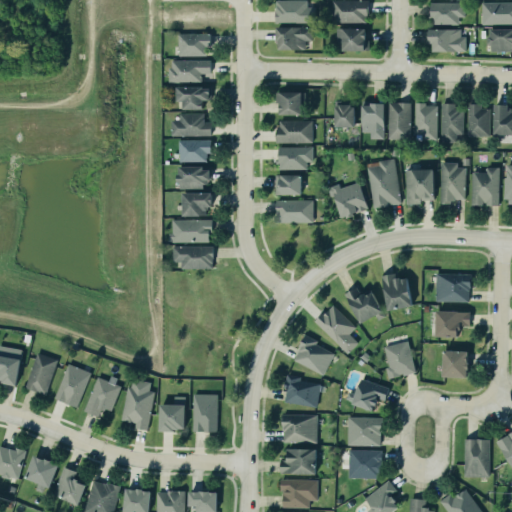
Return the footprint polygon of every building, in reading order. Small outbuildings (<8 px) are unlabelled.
[(274,0),(306,0),(306,6),(314,5),(315,21),(274,21),(274,0)] [(331,0),(368,0),(369,15),(364,15),(364,21),(331,21),(331,0)] [(428,0),(461,0),(461,13),(457,13),(457,21),(428,21),(428,0)] [(480,1),(511,1),(511,23),(480,23),(480,1)] [(275,26),(275,42),(278,42),(278,48),(304,48),(304,39),(311,39),(311,25),(275,26)] [(336,26),(364,27),(364,30),(365,30),(364,39),(368,39),(368,49),(364,49),(364,50),(341,50),(341,49),(338,49),(338,40),(335,40),(336,26)] [(428,28),(459,27),(459,35),(464,35),(464,50),(432,51),(431,44),(427,44),(427,39),(428,39),(428,28)] [(511,29),(490,29),(489,50),(511,50),(511,29)] [(205,55),(205,42),(210,42),(210,32),(178,33),(178,56),(205,55)] [(211,59),(169,60),(170,82),(202,81),(202,73),(211,73),(211,59)] [(175,86),(201,86),(209,86),(209,98),(207,99),(208,100),(201,100),(201,109),(182,108),(182,101),(175,101),(175,86)] [(274,91),(278,91),(304,91),(304,113),(300,113),(300,114),(278,114),(278,101),(275,101),(274,91)] [(492,95),(492,130),(511,130),(511,104),(505,104),(505,95),(492,95)] [(333,123),(352,123),(352,101),(349,101),(349,99),(337,99),(337,102),(333,102),(333,123)] [(387,100),(410,101),(409,137),(387,137),(387,100)] [(414,101),(413,140),(421,140),(421,138),(435,138),(436,104),(424,104),(424,101),(414,101)] [(441,141),(463,141),(463,109),(455,108),(455,103),(441,102),(441,141)] [(362,132),(370,132),(370,138),(384,138),(384,103),(361,103),(362,132)] [(490,108),(482,108),(482,103),(468,103),(467,135),(489,136),(490,108)] [(178,112),(202,112),(203,121),(209,121),(210,134),(170,135),(170,119),(178,119),(178,112)] [(312,143),(313,120),(277,119),(277,142),(312,143)] [(179,162),(207,161),(207,153),(211,153),(211,139),(178,140),(179,162)] [(278,145),(278,168),(305,168),(305,160),(311,160),(311,145),(278,145)] [(400,201),(392,157),(377,159),(377,160),(365,162),(373,207),(380,206),(380,207),(388,205),(387,204),(400,201)] [(464,201),(465,167),(457,167),(457,162),(441,162),(440,200),(464,201)] [(511,164),(505,164),(504,176),(502,176),(501,198),(507,198),(507,202),(511,202),(511,164)] [(471,170),(485,171),(485,165),(498,166),(497,204),(484,204),(484,201),(482,201),(482,204),(470,203),(471,170)] [(178,188),(179,182),(176,182),(176,173),(178,173),(178,166),(202,166),(202,169),(209,169),(209,180),(207,180),(207,183),(202,184),(202,188),(181,188),(178,188)] [(404,169),(432,168),(433,199),(419,199),(419,202),(405,203),(404,169)] [(276,194),(301,193),(301,174),(275,174),(276,194)] [(329,185),(337,183),(339,187),(358,181),(367,208),(352,213),(353,216),(346,218),(345,216),(340,217),(329,185)] [(182,192),(183,215),(206,215),(206,206),(212,206),(211,192),(182,192)] [(274,198),(311,198),(312,221),(274,222),(274,198)] [(172,219),(172,242),(211,241),(211,218),(172,219)] [(213,245),(173,246),(173,261),(181,261),(181,268),(214,267),(213,245)] [(408,277),(395,278),(395,273),(382,274),(386,309),(411,306),(408,277)] [(469,301),(470,273),(436,273),(436,301),(469,301)] [(344,291),(360,320),(374,313),(377,318),(384,315),(381,309),(382,309),(371,289),(365,292),(364,289),(360,291),(356,284),(344,291)] [(358,342),(349,333),(356,326),(332,304),(315,322),(348,353),(358,342)] [(436,308),(436,334),(457,334),(457,323),(469,323),(470,309),(436,308)] [(293,358),(323,374),(334,352),(315,341),(317,338),(305,332),(298,344),(300,345),(293,358)] [(388,376),(385,366),(389,365),(384,345),(407,339),(415,371),(403,374),(402,371),(399,372),(399,373),(388,376)] [(467,348),(467,354),(467,356),(467,359),(468,360),(468,366),(467,366),(466,374),(442,373),(443,347),(467,348)] [(25,387),(46,394),(57,359),(36,352),(25,387)] [(0,383),(15,386),(19,358),(0,354),(0,383)] [(67,362),(89,372),(75,406),(69,405),(63,402),(59,400),(53,396),(67,362)] [(286,372),(301,374),(300,378),(320,382),(316,406),(284,400),(286,388),(285,382),(286,372)] [(97,374),(83,410),(98,416),(102,407),(111,411),(121,383),(97,374)] [(129,386),(131,378),(149,381),(148,390),(153,391),(145,430),(133,427),(134,423),(125,421),(125,420),(119,419),(126,385),(129,386)] [(378,398),(385,400),(389,387),(360,378),(352,403),(374,410),(378,398)] [(216,431),(217,394),(193,393),(192,431),(216,431)] [(159,429),(185,430),(185,396),(174,396),(173,403),(159,403),(159,429)] [(317,414),(283,413),(282,441),(316,442),(317,414)] [(383,417),(382,428),(380,435),(380,445),(347,444),(348,416),(383,417)] [(511,431),(511,465),(497,441),(511,431)] [(464,437),(463,474),(488,475),(488,437),(464,437)] [(0,474),(18,479),(25,451),(0,444),(0,474)] [(347,447),(347,476),(378,477),(378,470),(382,470),(382,448),(347,447)] [(316,474),(317,448),(287,448),(287,459),(280,459),(280,473),(316,474)] [(44,485),(49,487),(58,464),(34,455),(25,478),(38,482),(35,489),(41,491),(44,485)] [(85,483),(73,479),(76,470),(62,466),(54,497),(80,504),(85,483)] [(83,511),(86,511),(112,511),(120,487),(93,478),(83,511)] [(317,500),(318,479),(282,478),(281,506),(309,507),(309,499),(317,500)] [(397,489),(388,479),(365,498),(372,506),(367,510),(368,511),(389,511),(398,504),(390,495),(397,489)] [(123,511),(130,511),(148,511),(151,491),(126,487),(123,511)] [(188,487),(217,488),(216,510),(196,509),(196,504),(188,504),(188,487)] [(439,501),(447,511),(483,511),(464,488),(453,496),(450,492),(439,501)] [(185,490),(185,511),(155,511),(156,491),(168,491),(168,489),(185,490)] [(425,498),(409,497),(408,511),(433,511),(434,508),(425,508),(425,498)]
